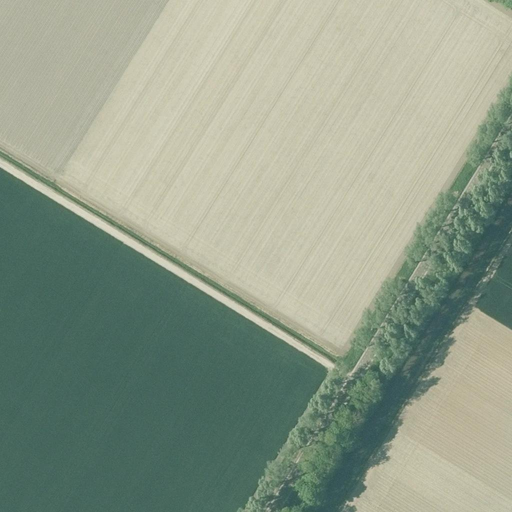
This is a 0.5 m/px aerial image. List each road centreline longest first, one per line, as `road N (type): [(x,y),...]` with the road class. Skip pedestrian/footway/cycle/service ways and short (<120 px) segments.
road 1 (unclassified): [(273,511),(511,126)]
road 2 (unknown): [(0,162),(355,378)]
